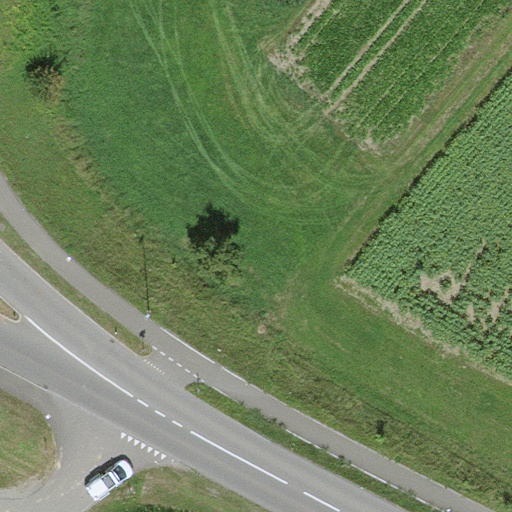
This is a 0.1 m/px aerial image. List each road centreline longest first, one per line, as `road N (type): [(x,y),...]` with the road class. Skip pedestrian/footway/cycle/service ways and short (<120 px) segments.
road 1 (tertiary): [(0,308),(142,401),(355,511)]
road 2 (track): [(38,511),(57,507),(142,401)]
